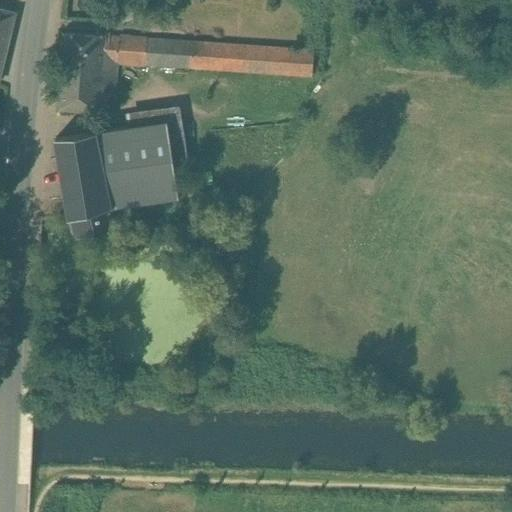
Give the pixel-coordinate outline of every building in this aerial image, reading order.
[(0,8),(0,74),(15,12),(0,8)] [(105,34),(64,31),(61,78),(103,81),(104,62),(105,34)] [(147,37),(105,34),(104,62),(115,63),(115,61),(145,63),(147,37)] [(314,49),(147,37),(145,63),(312,78),(314,49)] [(145,63),(115,61),(115,63),(116,77),(144,80),(145,63)] [(115,63),(104,62),(103,81),(102,93),(115,94),(116,77),(115,63)] [(103,81),(61,78),(59,108),(101,111),(102,93),(103,81)] [(127,112),(129,126),(169,120),(176,162),(189,160),(180,104),(127,112)] [(129,126),(57,136),(71,216),(75,240),(120,227),(114,205),(180,196),(176,162),(169,120),(129,126)] [(293,122),(212,130),(214,148),(294,140),(293,122)]
